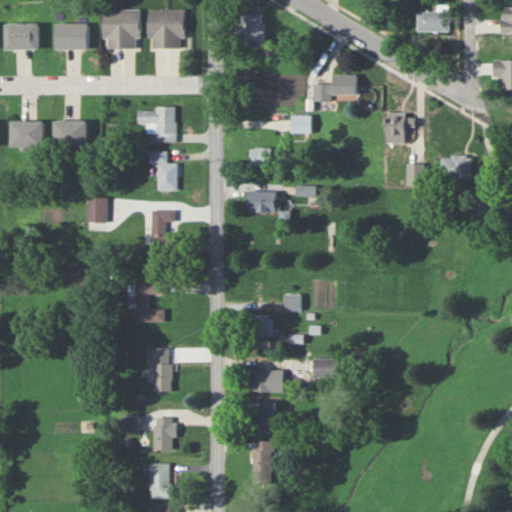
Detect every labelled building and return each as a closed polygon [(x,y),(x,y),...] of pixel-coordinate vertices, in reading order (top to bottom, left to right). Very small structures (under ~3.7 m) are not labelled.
[(511,6),(501,6),(500,34),(511,33),(511,6)] [(264,8),(242,8),(242,28),(233,28),(233,43),(264,43),(264,8)] [(140,9),(104,9),(104,48),(140,48),(140,9)] [(149,48),(184,48),(184,9),(149,9),(149,48)] [(417,31),(450,31),(450,11),(417,11),(417,31)] [(88,23),(55,23),(55,49),(88,49),(88,23)] [(5,24),(5,49),(39,49),(39,24),(5,24)] [(355,74),(335,74),(335,83),(313,83),(313,100),(332,100),(332,96),(355,96),(355,74)] [(176,106),(138,106),(138,122),(146,122),(146,133),(156,133),(156,139),(176,139),(176,106)] [(406,110),(387,110),(387,140),(406,140),(406,120),(406,110)] [(310,114),(291,114),(291,130),(310,130),(310,114)] [(43,119),(11,119),(11,145),(43,145),(43,119)] [(88,144),(88,119),(54,119),(54,144),(88,144)] [(281,164),(281,146),(259,146),(259,154),(252,154),(252,164),(281,164)] [(178,188),(178,161),(167,161),(167,149),(148,149),(149,162),(158,162),(159,189),(178,188)] [(470,178),(470,154),(442,154),(442,178),(470,178)] [(298,185),(298,193),(316,193),(316,185),(298,185)] [(280,189),(247,189),(247,211),(280,211),(280,189)] [(494,197),(478,192),(472,213),(489,217),(494,197)] [(86,220),(106,220),(106,195),(86,195),(86,220)] [(151,243),(176,243),(176,230),(168,230),(168,219),(174,219),(174,208),(151,208),(151,243)] [(91,266),(63,266),(63,288),(91,288),(91,266)] [(165,321),(165,307),(149,307),(149,292),(165,292),(165,280),(135,280),(135,291),(128,291),(128,307),(136,307),(135,321),(165,321)] [(274,335),(274,313),(248,313),(248,335),(274,335)] [(146,363),(154,363),(154,389),(170,389),(170,347),(146,347),(146,363)] [(346,357),(314,357),(314,377),(346,377),(346,357)] [(252,369),(252,392),(285,392),(285,369),(252,369)] [(273,401),(254,401),(254,430),(273,430),(273,401)] [(153,449),(172,450),(172,416),(153,416),(153,449)] [(253,440),(253,481),(272,481),(272,440),(253,440)] [(171,462),(149,462),(149,497),(171,497),(171,462)]
